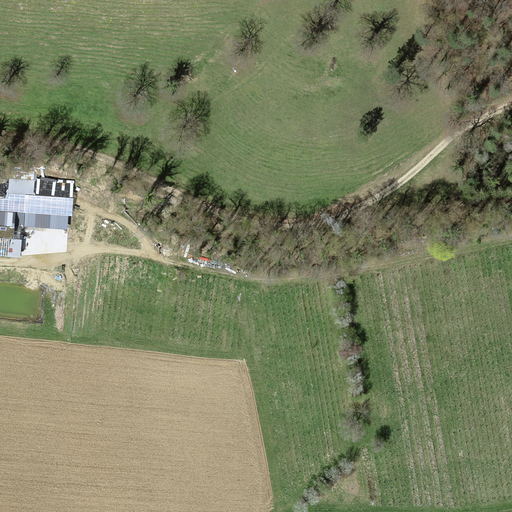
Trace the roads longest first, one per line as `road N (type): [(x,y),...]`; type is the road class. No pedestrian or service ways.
road 1 (track): [(0,137),(46,141),(102,160),(184,205),(292,220),(365,206),(472,122),(511,105)]
road 2 (track): [(0,259),(17,259),(46,235),(240,277),(305,279),(511,241)]
road 3 (track): [(511,340),(432,382),(274,511)]
road 4 (track): [(365,206),(511,194)]
